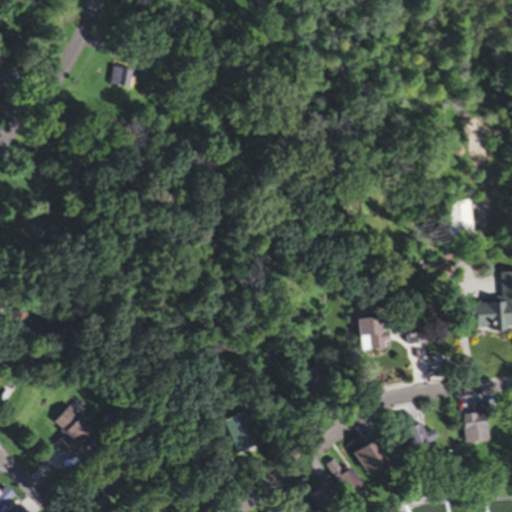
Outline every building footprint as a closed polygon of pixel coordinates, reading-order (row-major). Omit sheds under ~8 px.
[(130,93),(130,72),(102,72),(102,93),(130,93)] [(440,206),(444,242),(469,240),(465,203),(440,206)] [(511,275),(495,276),(496,306),(464,308),(465,333),(511,331),(511,275)] [(0,314),(5,332),(18,329),(13,311),(0,314)] [(356,354),(380,351),(375,316),(350,319),(356,354)] [(298,372),(298,399),(317,399),(317,372),(298,372)] [(40,450),(54,462),(79,433),(53,410),(38,427),(50,438),(40,450)] [(405,455),(433,441),(429,433),(419,438),(408,415),(390,424),(405,455)] [(225,458),(247,451),(235,416),(213,424),(225,458)] [(357,476),(394,457),(383,436),(346,455),(357,476)] [(338,476),(328,463),(320,469),(344,502),(360,491),(346,471),(338,476)] [(116,484),(100,468),(78,490),(94,506),(116,484)] [(0,511),(12,511),(6,506),(8,504),(0,495),(0,511)]
